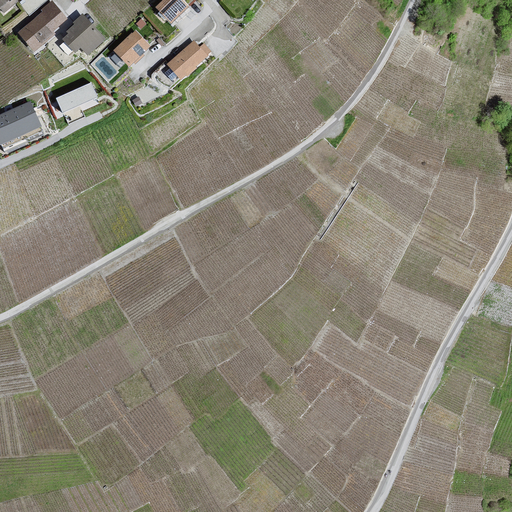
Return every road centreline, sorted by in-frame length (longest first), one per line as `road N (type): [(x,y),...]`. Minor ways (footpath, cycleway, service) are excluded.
road 1 (unclassified): [(0,318),(295,152),(355,96),(409,0)]
road 2 (unclassified): [(368,511),(511,222)]
